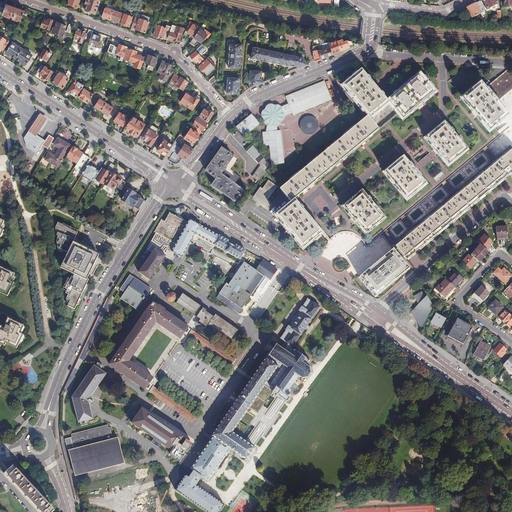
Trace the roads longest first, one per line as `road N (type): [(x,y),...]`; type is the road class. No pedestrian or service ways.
road 1 (residential): [(27,0),(166,50),(230,116)]
road 2 (secondary): [(158,199),(98,292),(50,400)]
road 3 (secondary): [(0,69),(128,153)]
road 4 (residential): [(511,61),(360,53)]
road 5 (tertiary): [(360,53),(262,93),(230,116)]
